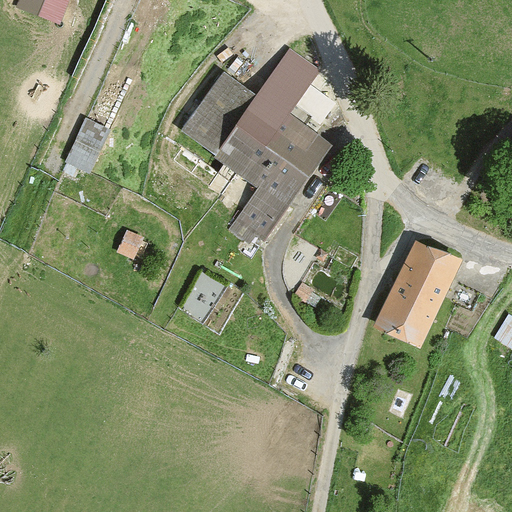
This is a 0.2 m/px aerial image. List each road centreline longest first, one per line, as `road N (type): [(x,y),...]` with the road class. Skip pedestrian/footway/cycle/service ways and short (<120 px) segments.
road 1 (unclassified): [(324,511),(371,287)]
road 2 (residential): [(315,12),(381,170)]
road 3 (track): [(123,0),(56,153)]
